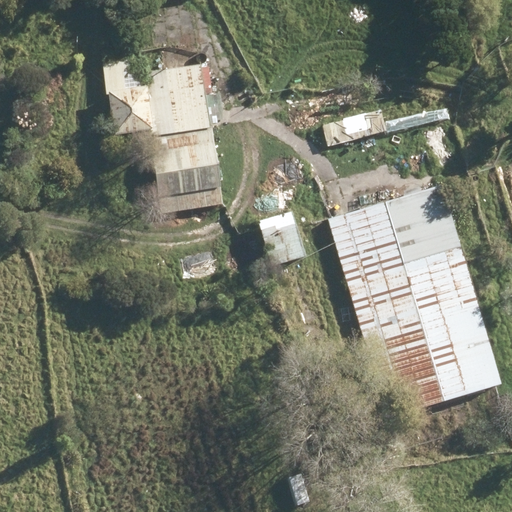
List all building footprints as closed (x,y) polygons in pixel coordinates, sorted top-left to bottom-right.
[(123,0),(125,9),(149,5),(148,3),(166,0),(123,0)] [(244,53),(250,63),(257,59),(252,48),(244,53)] [(511,64),(507,51),(500,53),(505,70),(511,67),(511,64)] [(231,70),(245,94),(258,86),(244,62),(231,70)] [(147,134),(158,217),(222,208),(210,124),(224,123),(220,96),(204,98),(201,68),(124,79),(125,88),(99,91),(100,98),(109,97),(114,138),(147,134)] [(297,92),(299,99),(319,94),(318,87),(297,92)] [(322,130),(327,150),(371,138),(366,118),(322,130)] [(320,193),(331,219),(343,214),(332,188),(320,193)] [(326,224),(386,421),(501,386),(441,189),(326,224)] [(256,226),(271,271),(305,259),(290,216),(256,226)] [(333,511),(320,478),(309,482),(296,449),(277,457),(297,507),(309,502),(313,511),(333,511)]
